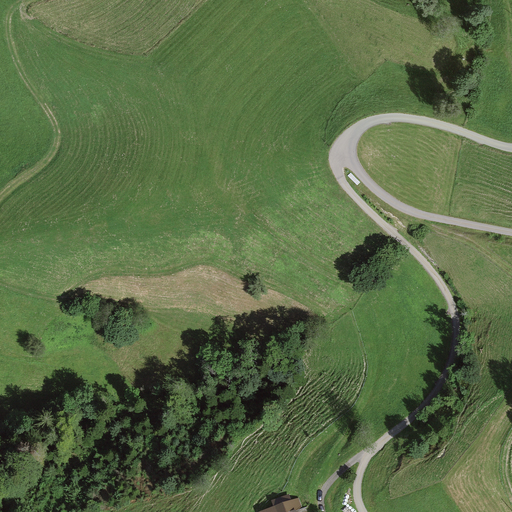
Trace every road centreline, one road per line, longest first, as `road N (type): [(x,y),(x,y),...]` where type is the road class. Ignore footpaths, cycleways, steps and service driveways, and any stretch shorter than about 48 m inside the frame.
road 1 (track): [(363,511),(362,466),(442,382),(457,329),(436,276),(343,184),(337,162),(348,148)]
road 2 (unclassified): [(511,232),(405,209),(367,182),(348,148),(365,124),(390,117),(511,147)]
road 3 (track): [(30,0),(10,11),(10,41),(57,128),(56,145),(0,197)]
